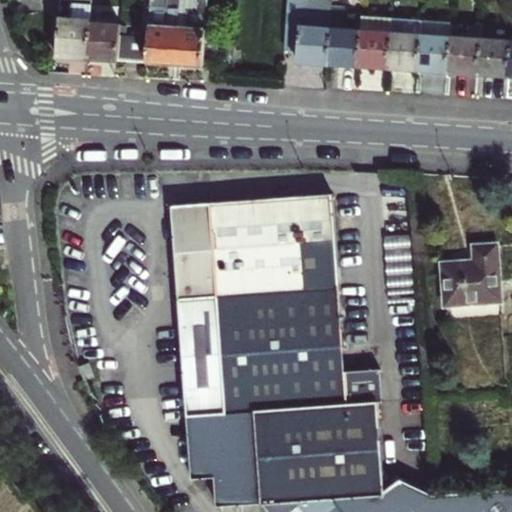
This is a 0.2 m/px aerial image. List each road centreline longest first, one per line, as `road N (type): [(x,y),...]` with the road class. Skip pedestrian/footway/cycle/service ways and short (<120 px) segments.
road 1 (residential): [(511,140),(9,106)]
road 2 (unknown): [(394,132),(408,465)]
road 3 (residential): [(62,431),(34,331),(9,106)]
road 4 (tertiary): [(0,389),(89,511)]
